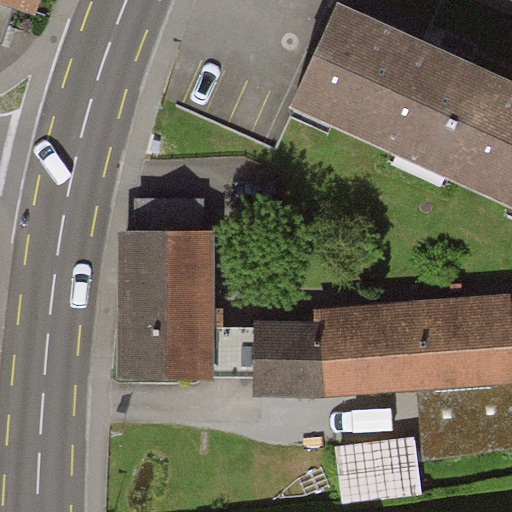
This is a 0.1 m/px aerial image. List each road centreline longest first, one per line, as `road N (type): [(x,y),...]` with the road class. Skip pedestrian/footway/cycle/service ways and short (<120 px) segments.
road 1 (primary): [(38,511),(45,376),(74,168)]
road 2 (primary): [(74,168),(130,0)]
